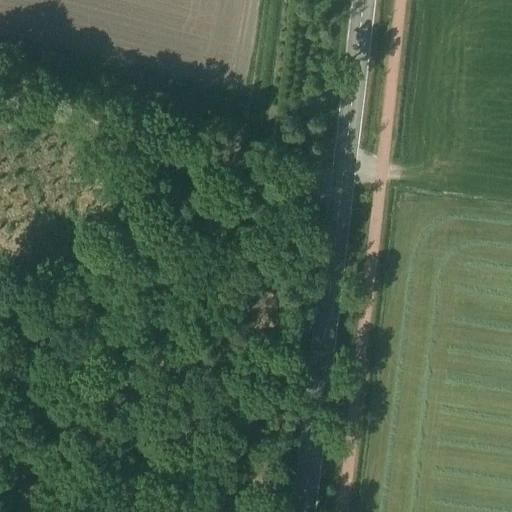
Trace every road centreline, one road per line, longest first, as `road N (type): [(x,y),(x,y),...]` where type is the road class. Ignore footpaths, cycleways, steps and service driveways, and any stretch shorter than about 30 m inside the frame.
road 1 (primary): [(302,511),(361,0)]
road 2 (track): [(379,173),(340,176),(269,163),(0,91)]
